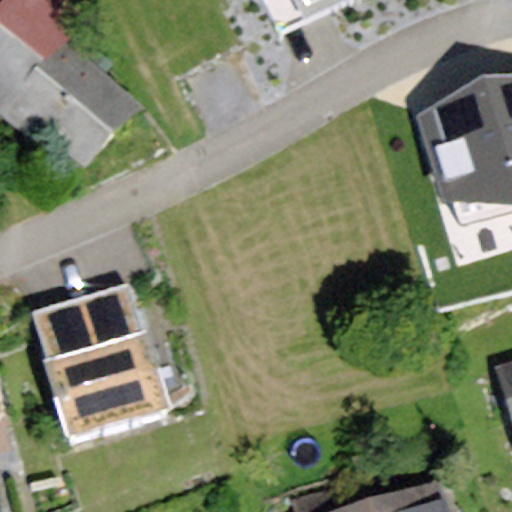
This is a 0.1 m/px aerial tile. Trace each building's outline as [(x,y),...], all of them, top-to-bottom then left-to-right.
[(10,0),(0,11),(0,121),(3,124),(68,53),(80,9),(69,0),(10,0)] [(259,0),(278,41),(368,0),(259,0)] [(140,117),(68,53),(3,124),(27,145),(39,132),(88,176),(140,117)] [(166,422),(123,287),(29,317),(71,451),(166,422)] [(511,367),(494,373),(511,434),(511,367)] [(447,511),(440,490),(370,511),(447,511)]
